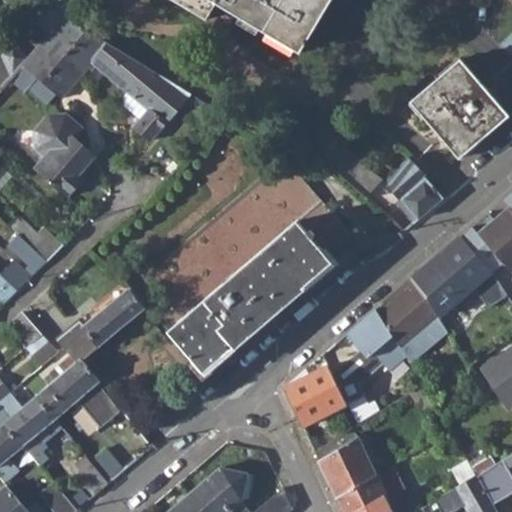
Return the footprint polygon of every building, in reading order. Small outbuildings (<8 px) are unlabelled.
[(52,7),(64,14),(74,0),(56,0),(55,1),(52,7)] [(215,3),(297,53),(330,0),(176,0),(205,17),(215,3)] [(64,14),(29,57),(16,46),(13,46),(4,31),(0,32),(0,42),(14,75),(24,67),(44,82),(64,56),(86,27),(64,14)] [(110,42),(86,27),(64,56),(85,75),(97,64),(109,43),(110,42)] [(97,64),(129,91),(133,87),(137,82),(139,78),(144,73),(149,67),(110,42),(109,43),(97,64)] [(0,88),(12,75),(0,46),(0,88)] [(85,75),(64,56),(44,82),(55,93),(61,99),(85,75)] [(410,102),(458,158),(509,114),(461,58),(410,102)] [(44,82),(24,67),(14,75),(9,81),(22,92),(26,88),(45,104),(55,93),(44,82)] [(137,126),(153,140),(192,94),(149,67),(144,73),(139,78),(137,82),(133,87),(129,91),(151,110),(143,119),(137,126)] [(121,102),(143,119),(151,110),(129,91),(127,95),(121,102)] [(196,110),(213,119),(219,110),(202,100),(196,110)] [(47,157),(37,168),(69,195),(83,179),(80,176),(96,156),(76,138),(85,128),(68,113),(50,115),(37,131),(37,148),(47,157)] [(328,164),(366,197),(379,180),(342,148),(328,164)] [(151,313),(201,373),(230,349),(232,352),(306,291),(304,287),(332,263),(328,258),(352,237),(285,158),(137,280),(159,307),(151,313)] [(388,182),(419,218),(444,198),(430,182),(408,158),(388,182)] [(0,190),(12,177),(2,169),(0,170),(0,190)] [(490,211),(474,225),(511,268),(511,267),(511,206),(497,219),(490,211)] [(16,232),(47,262),(66,244),(47,227),(41,232),(27,221),(16,232)] [(22,258),(36,272),(47,262),(16,232),(11,238),(14,241),(12,244),(23,256),(22,258)] [(463,235),(438,256),(440,259),(465,238),(463,235)] [(438,256),(413,277),(435,304),(442,315),(476,285),(490,306),(509,294),(495,273),(465,238),(440,259),(438,256)] [(0,272),(0,274),(17,290),(28,281),(32,276),(13,259),(0,272)] [(0,298),(4,303),(8,300),(17,290),(0,274),(0,298)] [(442,315),(435,304),(413,277),(391,295),(394,300),(380,312),(401,344),(410,356),(412,359),(450,328),(442,315)] [(70,356),(75,362),(78,360),(140,308),(123,288),(79,325),(75,321),(54,338),(70,356)] [(380,312),(377,308),(348,332),(362,348),(334,373),(349,403),(366,394),(360,384),(383,362),(389,368),(410,356),(401,344),(380,312)] [(11,323),(28,343),(40,334),(23,313),(11,323)] [(23,347),(31,357),(47,344),(40,334),(28,343),(23,347)] [(511,350),(486,368),(505,396),(509,402),(511,400),(511,350)] [(46,375),(52,381),(75,362),(70,356),(46,375)] [(35,396),(53,417),(87,388),(94,396),(104,390),(78,360),(75,362),(52,381),(35,396)] [(288,390),(304,424),(349,403),(334,373),(330,364),(288,390)] [(470,396),(476,406),(490,397),(484,387),(470,396)] [(0,426),(4,423),(21,407),(7,393),(0,398),(0,426)] [(22,444),(41,466),(48,458),(43,451),(48,448),(35,432),(53,417),(35,396),(21,407),(4,423),(22,444)] [(511,407),(509,402),(505,396),(502,398),(504,401),(499,405),(503,413),(511,407)] [(366,420),(374,433),(401,417),(393,403),(366,420)] [(6,457),(22,444),(4,423),(0,426),(0,476),(4,481),(15,470),(6,457)] [(316,449),(321,458),(359,434),(355,426),(316,449)] [(379,473),(359,434),(321,458),(339,496),(379,473)] [(128,449),(137,460),(153,447),(143,437),(128,449)] [(463,448),(478,475),(496,463),(481,437),(463,448)] [(511,452),(503,458),(508,467),(511,464),(511,452)] [(73,469),(96,495),(110,484),(103,476),(86,456),(73,469)] [(478,475),(494,502),(511,490),(511,473),(508,467),(503,458),(496,463),(478,475)] [(193,490),(211,511),(227,511),(244,498),(249,473),(222,467),(193,490)] [(103,476),(110,484),(116,479),(109,471),(103,476)] [(398,511),(379,473),(339,496),(346,511),(398,511)] [(461,494),(470,511),(499,511),(494,502),(478,475),(448,493),(451,499),(461,494)] [(40,492),(54,511),(76,511),(79,510),(54,481),(40,492)] [(7,485),(0,490),(0,511),(29,511),(28,510),(7,485)] [(211,511),(193,490),(166,511),(211,511)] [(29,511),(43,511),(36,503),(28,510),(29,511)]
